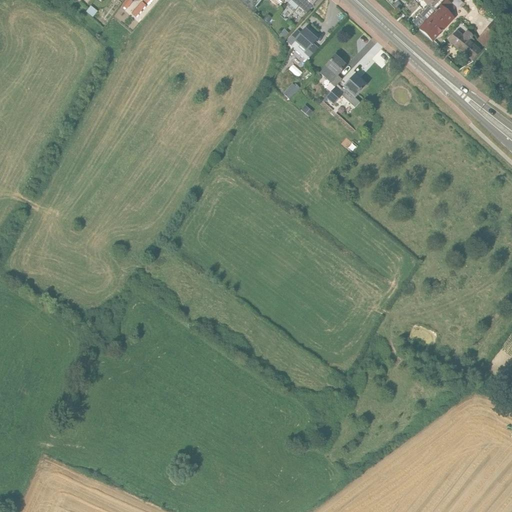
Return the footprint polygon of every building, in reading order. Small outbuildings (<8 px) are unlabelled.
[(291,0),(306,13),(312,7),(315,3),(317,0),(291,0)] [(422,0),(428,6),(417,17),(410,23),(417,30),(419,29),(445,0),(422,0)] [(453,19),(450,15),(456,9),(447,0),(445,0),(419,29),(432,41),(453,19)] [(90,7),(86,12),(92,17),(96,12),(90,7)] [(267,15),(263,20),(268,24),(272,19),(267,15)] [(496,19),(478,40),(479,41),(489,51),(496,44),(502,24),(497,20),(496,19)] [(284,30),(279,35),(284,39),(289,34),(284,30)] [(291,38),(287,43),(306,61),(317,49),(313,45),(316,41),(305,30),(295,41),(291,38)] [(454,34),(448,41),(471,61),(472,62),(478,54),(480,52),(472,44),(470,43),(468,41),(471,38),(472,36),(467,31),(462,37),(456,32),(454,34)] [(340,80),(337,77),(342,71),(340,70),(344,66),(334,57),(328,65),(319,74),(331,84),(335,87),(340,80)] [(343,95),(341,97),(350,105),(355,99),(359,93),(366,86),(354,75),(347,83),(343,87),(343,88),(346,91),(343,95)] [(288,88),(295,94),(298,91),(292,85),(288,88)] [(335,88),(326,98),(330,102),(334,105),(341,97),(343,95),(346,91),(343,88),(339,91),(335,88)] [(300,111),(305,115),(309,110),(304,106),(300,111)]
